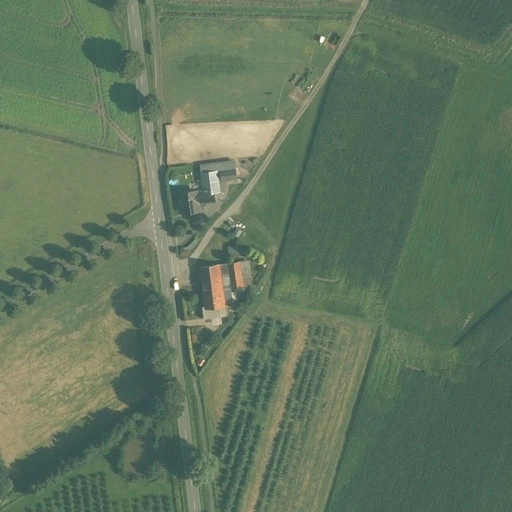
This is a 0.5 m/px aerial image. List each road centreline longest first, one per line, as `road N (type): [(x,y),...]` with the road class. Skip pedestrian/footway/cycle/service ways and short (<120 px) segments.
road 1 (secondary): [(194,511),(158,218)]
road 2 (secondary): [(158,218),(132,0)]
road 3 (unclassified): [(0,305),(158,218)]
